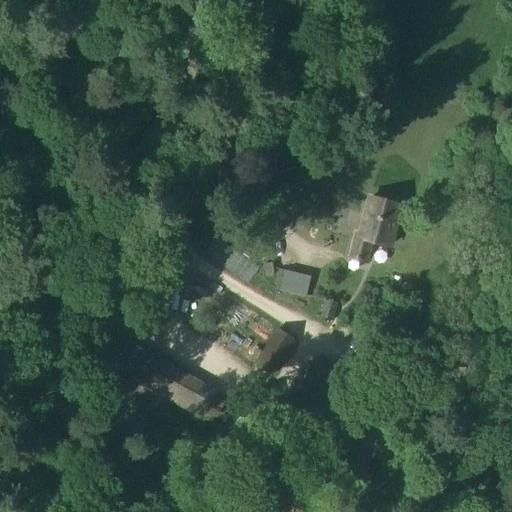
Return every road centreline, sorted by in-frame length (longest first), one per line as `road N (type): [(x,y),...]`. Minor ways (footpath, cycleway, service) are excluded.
road 1 (unknown): [(433,391),(370,355),(270,255),(47,0)]
road 2 (track): [(337,511),(433,391)]
